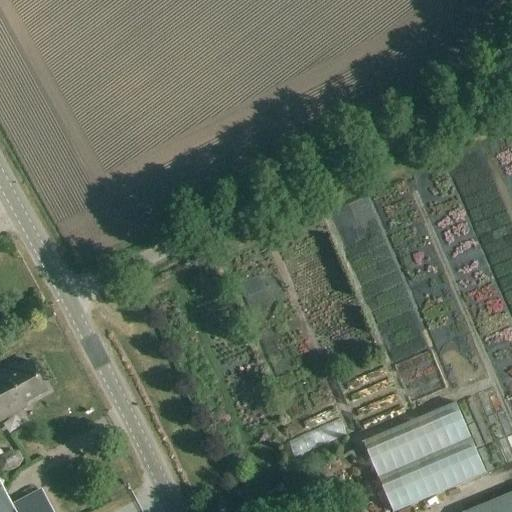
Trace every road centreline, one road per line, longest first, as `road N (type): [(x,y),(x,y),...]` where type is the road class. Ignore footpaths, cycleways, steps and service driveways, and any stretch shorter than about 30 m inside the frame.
road 1 (unclassified): [(64,301),(466,96),(511,62)]
road 2 (tertiary): [(174,511),(64,301)]
road 3 (tertiary): [(64,301),(0,181)]
